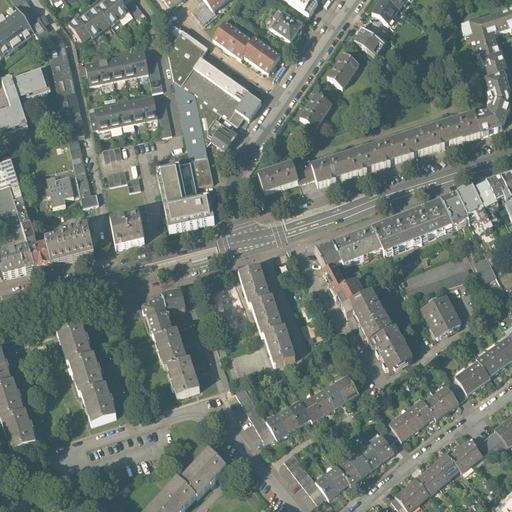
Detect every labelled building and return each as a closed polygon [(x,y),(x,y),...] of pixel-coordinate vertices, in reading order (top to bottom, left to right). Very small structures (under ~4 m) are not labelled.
[(7,0),(16,11),(23,21),(33,14),(22,0),(7,0)] [(51,0),(61,12),(69,5),(64,0),(51,0)] [(113,0),(111,2),(107,5),(121,25),(130,18),(116,0),(113,0)] [(130,0),(116,0),(130,18),(137,28),(146,21),(130,0)] [(161,0),(170,11),(182,2),(182,1),(183,0),(161,0)] [(201,0),(204,3),(203,3),(206,6),(193,16),(202,28),(216,18),(213,15),(232,0),(201,0)] [(278,0),(308,21),(317,8),(311,4),(310,6),(302,1),(303,0),(278,0)] [(381,0),(378,4),(401,19),(409,6),(399,0),(381,0)] [(392,32),(401,19),(378,4),(373,12),(370,17),(392,32)] [(103,8),(98,12),(112,31),(121,25),(107,5),(103,8)] [(0,61),(0,62),(0,61),(33,37),(34,38),(34,37),(23,21),(16,11),(15,11),(16,12),(0,23),(0,61)] [(93,15),(89,18),(103,38),(112,31),(98,12),(93,15)] [(511,12),(502,17),(509,35),(511,37),(511,36),(511,12)] [(75,178),(85,175),(77,139),(85,138),(64,48),(54,33),(49,37),(33,14),(23,21),(34,37),(48,56),(75,178)] [(509,35),(502,17),(480,24),(479,22),(465,26),(471,47),(474,46),(480,65),(481,64),(499,59),(494,40),(499,38),(509,35)] [(84,22),(80,25),(94,44),(103,38),(89,18),(84,22)] [(276,23),(269,33),(283,42),(290,47),(296,38),(297,39),(299,39),(300,38),(301,37),(301,36),(301,35),(301,33),(300,32),(301,31),(283,18),(278,25),(276,23)] [(305,26),(295,20),(291,24),(301,31),(305,26)] [(174,88),(221,119),(237,131),(243,122),(234,115),(240,106),(247,97),(213,73),(199,63),(207,53),(166,24),(161,33),(174,88)] [(85,51),(94,44),(80,25),(75,28),(71,31),(85,51)] [(241,63),(243,60),(252,45),(225,27),(213,43),(227,53),(241,63)] [(359,39),(353,46),(377,63),(386,50),(363,33),(359,39)] [(254,42),(252,45),(243,60),(255,69),(268,78),(280,61),(254,42)] [(334,70),(325,81),(343,94),(360,71),(342,58),(334,70)] [(481,64),(487,84),(504,79),(504,81),(508,80),(502,58),(499,59),(481,64)] [(134,62),(138,82),(151,80),(149,68),(147,59),(140,61),(134,62)] [(138,82),(134,62),(126,64),(121,64),(125,85),(138,82)] [(125,85),(121,64),(112,66),(108,67),(112,87),(125,85)] [(149,68),(151,80),(155,97),(163,95),(157,66),(149,68)] [(112,87),(108,67),(104,68),(95,70),(99,90),(112,87)] [(99,90),(95,70),(88,71),(82,72),(86,92),(99,90)] [(45,71),(2,86),(11,111),(0,114),(0,139),(28,131),(19,105),(50,94),(45,71)] [(504,79),(487,84),(484,85),(490,106),(509,100),(510,100),(508,92),(504,81),(504,79)] [(196,190),(213,186),(210,171),(205,150),(210,146),(225,157),(238,140),(229,134),(217,125),(221,119),(174,88),(191,167),(196,190)] [(247,97),(240,106),(234,115),(243,122),(248,125),(261,107),(247,97)] [(307,109),(298,120),(316,133),(333,110),(315,97),(307,109)] [(509,100),(490,106),(487,117),(475,121),(481,140),(503,134),(510,112),(509,111),(511,106),(509,100)] [(142,105),(146,126),(159,123),(157,113),(155,103),(149,104),(142,105)] [(146,126),(142,105),(136,107),(130,108),(134,128),(146,126)] [(134,128),(130,108),(124,109),(117,110),(121,131),(134,128)] [(121,131),(117,110),(111,112),(105,113),(109,133),(121,131)] [(157,113),(159,123),(162,141),(172,140),(166,112),(157,113)] [(109,133),(105,113),(98,114),(92,115),(96,136),(109,133)] [(474,118),(447,127),(454,149),(464,146),(481,140),(475,121),(474,118)] [(447,127),(413,137),(420,160),(434,155),(454,149),(447,127)] [(413,137),(386,146),(393,168),(404,165),(420,160),(413,137)] [(386,146),(358,155),(364,177),(379,172),(393,168),(386,146)] [(120,151),(101,154),(104,167),(122,163),(120,151)] [(358,155),(331,164),(338,185),(352,180),(364,177),(358,155)] [(309,164),(293,169),(299,187),(299,188),(305,186),(315,183),(311,171),(309,164)] [(324,189),(338,185),(331,164),(311,171),(315,183),(318,191),(324,189)] [(10,165),(0,167),(0,192),(9,190),(13,202),(21,200),(10,165)] [(156,174),(164,212),(169,235),(214,225),(210,203),(199,205),(198,202),(196,190),(191,167),(156,174)] [(276,172),(258,177),(264,198),(279,193),(281,193),(283,192),(298,187),(299,187),(293,169),(293,167),(276,172)] [(90,198),(85,175),(75,178),(76,179),(80,198),(83,210),(98,207),(96,197),(90,198)] [(125,175),(107,179),(110,191),(127,188),(125,175)] [(54,181),(47,183),(49,192),(46,193),(48,200),(50,199),(53,211),(65,208),(64,202),(73,200),(80,198),(76,179),(55,184),(54,181)] [(511,180),(500,184),(511,207),(511,180)] [(492,187),(486,189),(498,212),(498,213),(504,209),(511,224),(511,207),(500,184),(492,187)] [(479,190),(472,194),(490,230),(496,227),(493,220),(494,219),(492,215),(498,212),(486,189),(480,192),(479,190)] [(460,197),(456,199),(467,222),(473,219),(478,229),(481,230),(485,237),(492,234),(490,230),(472,194),(472,193),(465,197),(464,195),(460,197)] [(450,202),(440,206),(453,230),(453,231),(468,223),(467,222),(456,199),(450,202)] [(427,211),(418,215),(428,239),(448,231),(453,230),(440,206),(436,207),(427,211)] [(384,257),(428,239),(418,215),(413,216),(389,226),(371,233),(382,253),(384,257)] [(139,219),(110,225),(116,252),(145,246),(139,219)] [(21,230),(27,248),(35,245),(36,245),(30,226),(21,230)] [(59,237),(59,241),(52,243),(48,244),(45,244),(46,248),(51,267),(54,267),(57,266),(62,265),(92,258),(94,257),(87,230),(59,237)] [(371,233),(332,248),(341,266),(343,269),(382,253),(371,233)] [(36,251),(28,253),(34,272),(37,271),(51,267),(46,248),(36,251)] [(315,255),(326,274),(333,270),(341,266),(332,248),(324,251),(315,255)] [(491,253),(493,258),(497,266),(502,263),(496,250),(491,253)] [(34,272),(28,253),(28,251),(5,257),(0,257),(0,270),(3,279),(9,278),(18,276),(34,272)] [(493,258),(480,264),(491,286),(497,283),(508,304),(511,301),(511,296),(497,266),(493,258)] [(477,281),(474,269),(410,290),(415,300),(477,281)] [(260,270),(238,277),(248,308),(250,308),(270,301),(265,286),(260,270)] [(342,311),(364,300),(356,286),(344,292),(333,270),(326,274),(323,276),(334,296),(342,311)] [(162,298),(163,304),(167,317),(186,313),(181,293),(162,298)] [(354,320),(360,331),(383,319),(371,296),(364,300),(342,311),(347,321),(353,317),(354,320)] [(274,300),(270,301),(250,308),(261,339),(263,338),(285,331),(279,315),(274,300)] [(444,301),(421,313),(437,341),(459,329),(452,315),(444,301)] [(154,342),(172,336),(168,323),(169,321),(169,320),(167,319),(167,317),(163,304),(161,305),(161,303),(159,302),(156,303),(156,304),(152,306),(150,308),(143,311),(142,313),(144,319),(145,320),(147,320),(154,342)] [(145,320),(144,319),(119,327),(125,351),(154,342),(147,320),(145,320)] [(391,332),(383,319),(360,331),(367,343),(368,345),(372,344),(376,352),(399,340),(394,331),(391,332)] [(82,329),(56,337),(66,368),(69,367),(92,359),(87,343),(82,329)] [(290,347),(285,331),(263,338),(274,370),(287,366),(295,363),(290,347)] [(177,334),(172,336),(154,342),(164,372),(167,371),(187,365),(182,351),(177,334)] [(388,374),(412,362),(405,350),(399,340),(376,352),(388,374)] [(510,365),(511,363),(511,345),(508,340),(498,348),(510,365)] [(499,373),(510,365),(498,348),(487,355),(499,373)] [(1,354),(0,354),(0,388),(11,385),(7,373),(1,354)] [(488,380),(499,373),(487,355),(476,363),(477,365),(488,380)] [(94,359),(92,359),(69,367),(79,399),(81,398),(105,391),(99,374),(94,359)] [(190,364),(187,365),(167,371),(177,402),(201,394),(196,380),(190,364)] [(477,365),(467,373),(479,390),(489,382),(488,380),(477,365)] [(467,398),(479,390),(467,373),(455,381),(461,389),(467,398)] [(348,381),(335,388),(345,406),(359,398),(348,381)] [(14,384),(11,385),(0,388),(0,423),(1,423),(24,416),(19,402),(14,384)] [(334,413),(345,406),(335,388),(324,395),(334,413)] [(461,389),(450,397),(457,406),(467,399),(467,398),(461,389)] [(107,390),(105,391),(81,398),(91,429),(116,421),(111,405),(107,390)] [(446,390),(434,399),(446,416),(458,407),(457,406),(450,397),(446,390)] [(246,391),(235,397),(265,448),(275,441),(266,426),(246,391)] [(324,395),(313,401),(324,419),(334,413),(324,395)] [(436,424),(446,416),(434,399),(424,406),(435,422),(436,424)] [(312,426),(324,419),(313,401),(301,408),(311,424),(312,426)] [(423,405),(412,413),(424,430),(435,422),(424,406),(423,405)] [(300,406),(289,412),(299,430),(311,424),(301,408),(300,406)] [(289,412),(278,419),(288,437),(299,430),(289,412)] [(412,437),(424,430),(412,413),(400,421),(412,437)] [(26,415),(24,416),(1,423),(11,454),(36,447),(31,433),(26,415)] [(277,444),(288,437),(278,419),(266,426),(275,441),(277,444)] [(401,445),(412,437),(400,421),(389,429),(391,432),(399,442),(401,445)] [(508,452),(511,448),(511,432),(506,425),(494,434),(501,443),(508,452)] [(391,432),(380,440),(388,450),(399,442),(391,432)] [(501,443),(494,434),(474,451),(481,460),(501,443)] [(380,440),(369,449),(382,465),(393,456),(388,450),(380,440)] [(469,444),(459,453),(472,469),(482,461),(481,460),(474,451),(469,444)] [(371,474),(382,465),(369,449),(358,457),(371,474)] [(462,477),(472,469),(459,453),(448,461),(460,475),(462,477)] [(208,454),(179,485),(195,499),(197,502),(226,471),(208,454)] [(292,457),(282,465),(316,508),(326,501),(315,486),(292,457)] [(358,457),(348,465),(361,481),(371,474),(358,457)] [(447,459),(436,467),(450,483),(460,475),(448,461),(447,459)] [(50,463),(45,473),(78,488),(82,478),(50,463)] [(351,489),(361,481),(348,465),(338,473),(349,487),(351,489)] [(440,491),(450,483),(436,467),(426,475),(440,491)] [(336,470),(325,478),(339,495),(349,487),(338,473),(336,470)] [(429,500),(440,491),(426,475),(416,483),(429,500)] [(328,503),(339,495),(325,478),(315,486),(326,501),(328,503)] [(177,483),(154,507),(159,511),(182,511),(195,499),(179,485),(177,483)] [(416,483),(405,492),(418,508),(429,500),(416,483)] [(404,511),(414,511),(418,508),(405,492),(395,501),(402,510),(404,511)]
